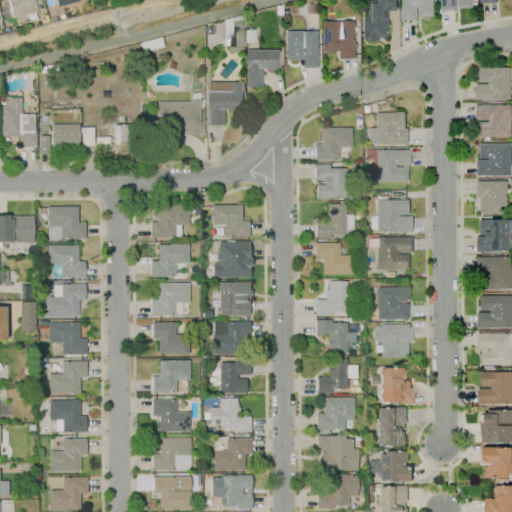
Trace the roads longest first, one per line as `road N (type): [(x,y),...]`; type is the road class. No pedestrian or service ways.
road 1 (tertiary): [(511,33),(314,96),(279,122),(238,171),(203,179),(0,180)]
road 2 (residential): [(434,56),(443,89),(442,445)]
road 3 (residential): [(284,511),(279,122)]
road 4 (residential): [(116,182),(118,511)]
